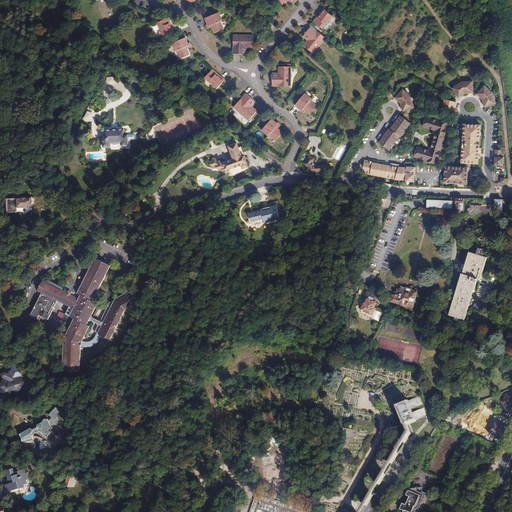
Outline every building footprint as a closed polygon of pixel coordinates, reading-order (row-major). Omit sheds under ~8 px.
[(313,22),(322,29),(332,16),(325,10),(318,18),(317,17),(313,22)] [(219,12),(205,18),(208,24),(209,26),(211,25),(212,27),(215,33),(224,29),(220,21),(222,20),(219,12)] [(168,18),(158,22),(164,37),(173,34),(169,24),(171,23),(168,18)] [(313,54),(326,38),(311,27),(307,33),(312,37),(308,41),(304,46),(313,54)] [(303,37),(308,41),(312,37),(307,33),(303,37)] [(253,36),(233,35),(233,53),(241,54),(241,47),(246,47),(253,47),(253,36)] [(188,43),(186,38),(172,43),(176,51),(177,51),(181,59),(190,55),(187,49),(186,47),(189,46),(188,43)] [(272,86),(291,87),(291,67),(279,66),(279,73),(279,79),(273,79),(272,86)] [(212,69),(205,78),(217,89),(223,81),(216,74),(217,73),(212,69)] [(463,82),(453,88),(460,98),(466,94),(475,93),(474,81),(463,82)] [(486,85),(478,94),(483,99),(486,107),(497,103),(494,93),(486,85)] [(404,90),(395,99),(401,104),(403,112),(415,108),(412,98),(404,90)] [(255,102),(246,94),(234,107),(249,120),(256,112),(251,107),(255,102)] [(295,105),(300,109),(299,110),(303,113),(306,110),(311,114),(317,106),(310,101),(311,99),(304,94),(295,105)] [(445,99),(443,107),(455,110),(457,102),(445,99)] [(90,122),(93,113),(87,111),(83,119),(90,122)] [(410,124),(400,116),(389,130),(388,129),(377,143),(388,150),(398,137),(399,137),(410,124)] [(448,124),(427,117),(424,127),(436,131),(430,151),(418,147),(415,157),(436,164),(448,124)] [(277,122),(276,123),(272,119),(262,130),(268,136),(269,135),(276,140),(283,133),(278,129),(280,126),(277,122)] [(478,164),(481,125),(464,124),(462,163),(466,163),(478,164)] [(112,128),(112,130),(105,130),(105,136),(102,136),(102,147),(109,147),(109,144),(121,143),(121,146),(127,146),(127,135),(124,135),(123,129),(116,130),(116,128),(112,128)] [(213,158),(210,165),(222,171),(222,170),(228,173),(230,170),(241,166),(242,169),(248,167),(244,156),(242,157),(237,143),(228,146),(233,160),(225,163),(224,163),(213,158)] [(340,161),(345,149),(340,147),(336,159),(340,161)] [(496,150),(495,165),(503,166),(504,158),(502,158),(502,150),(496,150)] [(309,156),(305,164),(307,166),(308,168),(310,171),(310,172),(325,172),(325,165),(314,166),(312,162),(314,159),(309,156)] [(391,166),(373,163),(373,162),(365,160),(364,165),(361,164),(359,170),(362,171),(362,173),(395,179),(399,167),(399,165),(391,163),(391,166)] [(399,167),(395,179),(395,180),(407,181),(407,182),(415,183),(415,175),(416,175),(416,168),(408,167),(408,168),(399,167)] [(465,168),(445,167),(444,183),(466,185),(468,171),(468,168),(465,168)] [(16,198),(6,198),(6,212),(16,212),(16,208),(32,207),(31,197),(16,197),(16,198)] [(261,211),(249,214),(251,222),(263,219),(264,223),(279,219),(276,205),(260,209),(261,211)] [(461,273),(448,315),(464,320),(477,278),(480,279),(487,257),(483,256),(485,250),(472,246),(470,252),(469,252),(463,269),(462,274),(461,273)] [(89,321),(90,321),(91,320),(92,317),(92,316),(91,316),(97,304),(93,301),(110,266),(95,258),(77,293),(80,295),(78,299),(70,295),(71,292),(67,290),(66,293),(61,291),(62,288),(60,287),(60,286),(48,280),(47,282),(43,280),(37,291),(42,293),(30,316),(37,319),(39,315),(48,319),(58,300),(69,306),(65,314),(74,319),(66,334),(68,335),(66,340),(65,344),(63,344),(62,371),(80,371),(81,345),(78,345),(79,341),(81,342),(90,326),(87,325),(89,321)] [(391,295),(390,301),(403,305),(403,306),(407,307),(407,306),(413,307),(417,291),(412,290),(412,289),(406,287),(406,288),(401,286),(400,288),(399,288),(399,289),(397,289),(395,296),(391,295)] [(367,291),(364,299),(367,300),(365,304),(364,303),(361,310),(372,315),(375,308),(374,308),(376,302),(378,296),(367,291)] [(98,325),(94,332),(98,334),(100,335),(110,340),(125,309),(134,304),(129,296),(127,297),(125,293),(109,302),(100,320),(99,320),(99,321),(97,324),(97,325),(98,325)] [(374,318),(378,320),(382,313),(377,310),(374,318)] [(60,311),(56,317),(61,320),(65,314),(60,311)] [(392,311),(391,315),(407,322),(408,316),(392,311)] [(91,345),(95,343),(98,339),(100,335),(98,334),(96,337),(93,341),(90,343),(86,343),(81,342),(79,341),(78,345),(81,345),(85,346),(91,345)] [(4,377),(1,383),(0,382),(0,392),(2,393),(3,390),(5,391),(7,388),(18,393),(24,382),(18,379),(24,370),(13,364),(8,374),(5,372),(3,373),(2,375),(3,377),(4,377)] [(511,406),(511,392),(510,392),(507,393),(507,394),(506,394),(502,403),(511,406)] [(393,406),(402,427),(404,432),(399,440),(401,441),(404,443),(410,433),(407,425),(416,421),(407,400),(393,406)] [(56,407),(41,422),(38,424),(37,427),(34,429),(30,428),(19,434),(21,438),(22,443),(23,448),(35,445),(33,438),(33,437),(33,435),(34,433),(35,432),(37,431),(41,431),(49,438),(52,434),(48,430),(61,418),(60,417),(63,414),(61,413),(62,412),(56,407)] [(510,427),(496,421),(490,434),(504,441),(510,427)] [(10,483),(5,484),(7,492),(9,491),(19,488),(25,487),(24,484),(27,483),(26,480),(29,479),(27,472),(26,473),(24,469),(18,471),(18,473),(15,474),(13,468),(6,470),(9,480),(10,483)] [(65,485),(71,487),(75,473),(69,471),(65,485)] [(410,491),(408,491),(405,496),(407,496),(408,497),(407,500),(409,501),(407,506),(403,504),(402,503),(399,509),(400,511),(416,511),(423,495),(420,493),(421,490),(420,490),(422,487),(411,489),(410,491)]
